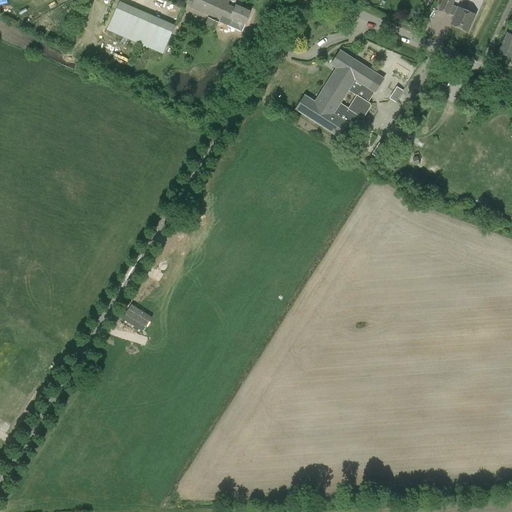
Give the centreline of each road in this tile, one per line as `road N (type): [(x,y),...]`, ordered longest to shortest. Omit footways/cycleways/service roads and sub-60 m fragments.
road 1 (tertiary): [(0,483),(305,0)]
road 2 (tertiary): [(511,80),(322,0)]
